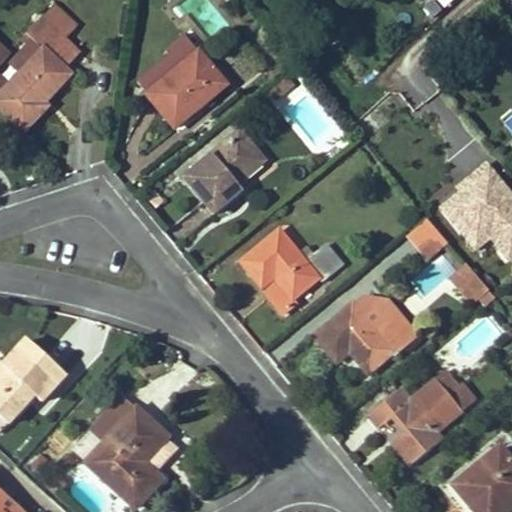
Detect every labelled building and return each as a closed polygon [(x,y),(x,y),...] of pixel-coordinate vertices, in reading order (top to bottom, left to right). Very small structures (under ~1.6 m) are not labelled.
[(41,21),(26,36),(42,51),(18,76),(8,87),(0,80),(0,67),(7,60),(0,53),(0,111),(23,133),(47,108),(43,105),(71,76),(65,71),(79,55),(41,21)] [(42,51),(26,36),(21,41),(27,47),(8,67),(18,76),(42,51)] [(170,58),(139,84),(147,95),(199,53),(185,36),(165,51),(170,58)] [(174,129),(227,87),(199,53),(147,95),(174,129)] [(273,93),(279,101),(295,87),(289,79),(273,93)] [(354,120),(363,137),(381,127),(372,110),(354,120)] [(262,162),(240,136),(185,180),(213,214),(240,193),(234,186),(262,162)] [(435,205),(478,252),(489,242),(508,263),(511,258),(511,190),(485,161),(435,205)] [(429,262),(449,245),(428,220),(408,237),(429,262)] [(326,246),(314,256),(307,261),(302,253),(283,230),(241,264),(282,315),(297,304),(294,299),(320,279),(323,283),(343,267),(326,246)] [(307,261),(314,256),(307,248),(302,253),(307,261)] [(489,293),(469,269),(454,281),(474,305),(479,300),(489,293)] [(494,298),(489,293),(479,300),(484,306),(494,298)] [(363,299),(354,307),(370,328),(380,319),(376,313),(390,302),(363,299)] [(395,358),(420,339),(406,322),(390,302),(376,313),(380,319),(370,328),(354,307),(316,338),(337,364),(351,354),(368,375),(393,355),(395,358)] [(28,342),(5,367),(2,364),(0,366),(0,418),(5,424),(34,396),(40,401),(65,376),(28,342)] [(405,434),(398,439),(416,462),(443,441),(437,433),(475,401),(462,383),(458,387),(446,372),(411,402),(401,390),(367,418),(378,430),(392,419),(405,434)] [(142,466),(166,440),(122,399),(90,433),(103,445),(86,464),(133,509),(159,482),(142,466)] [(391,445),(409,468),(416,462),(398,439),(391,445)] [(511,464),(499,449),(453,488),(473,511),(507,511),(511,508),(511,464)]
